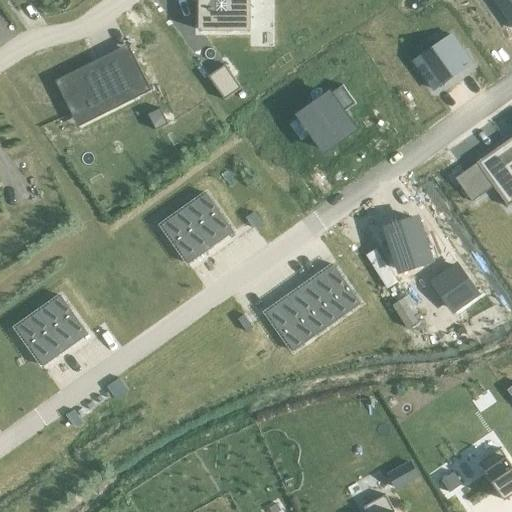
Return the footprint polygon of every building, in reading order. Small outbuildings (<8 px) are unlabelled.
[(250,0),(200,0),(200,30),(250,30),(250,0)] [(511,0),(495,0),(511,23),(511,0)] [(451,35),(414,61),(435,90),(472,64),(451,35)] [(89,64),(55,81),(72,114),(135,90),(139,97),(150,91),(157,105),(159,105),(132,52),(93,71),(89,64)] [(225,64),(208,76),(225,100),(242,88),(225,64)] [(343,85),(300,115),(325,151),(355,129),(344,113),(356,104),(343,85)] [(160,108),(149,114),(156,129),(168,123),(160,108)] [(511,137),(476,162),(508,207),(511,204),(511,137)] [(464,172),(456,178),(470,198),(478,192),(464,172)] [(207,193),(196,201),(223,240),(234,232),(207,193)] [(196,201),(184,209),(211,248),(223,240),(196,201)] [(184,209),(173,218),(200,256),(211,248),(184,209)] [(254,213),(248,217),(257,229),(263,225),(254,213)] [(173,218),(162,226),(189,264),(200,256),(173,218)] [(417,219),(387,228),(401,270),(430,261),(417,219)] [(335,265),(323,273),(350,311),(362,303),(335,265)] [(456,267),(434,282),(453,308),(474,293),(456,267)] [(323,273),(312,281),(339,319),(350,311),(323,273)] [(312,281),(300,289),(327,327),(339,319),(312,281)] [(300,289),(289,297),(316,335),(327,327),(300,289)] [(62,296),(50,304),(77,342),(89,334),(62,296)] [(289,297),(277,305),(304,343),(316,335),(289,297)] [(50,304),(39,312),(66,350),(77,342),(50,304)] [(277,305),(266,313),(293,351),(304,343),(277,305)] [(39,312),(28,320),(55,358),(66,350),(39,312)] [(244,315),(238,319),(247,332),(253,328),(244,315)] [(28,320),(16,328),(43,366),(55,358),(28,320)] [(120,378),(107,387),(116,400),(129,391),(120,378)] [(74,410),(68,414),(77,427),(83,423),(74,410)] [(480,463),(505,500),(511,495),(511,465),(501,449),(480,463)] [(410,463),(389,474),(398,490),(419,479),(410,463)] [(450,493),(462,485),(453,473),(441,481),(450,493)] [(292,476),(283,480),(285,485),(294,482),(292,476)] [(365,509),(366,511),(395,511),(387,497),(365,509)]
